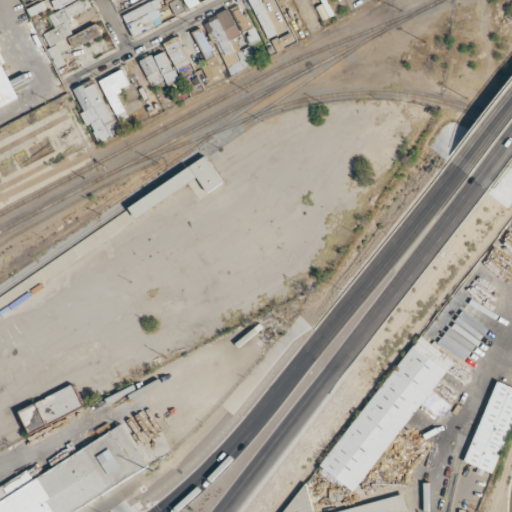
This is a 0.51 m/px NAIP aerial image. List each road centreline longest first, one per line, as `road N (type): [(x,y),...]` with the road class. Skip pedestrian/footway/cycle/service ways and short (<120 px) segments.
road 1 (primary): [(459,163),(249,429),(154,511)]
road 2 (primary): [(218,511),(477,179)]
road 3 (residential): [(68,84),(228,0)]
